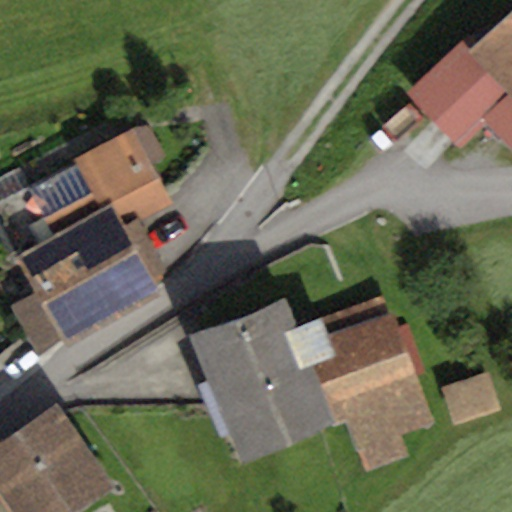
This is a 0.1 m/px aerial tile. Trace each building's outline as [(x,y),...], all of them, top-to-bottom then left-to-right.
[(451,146),(481,119),(511,152),(511,10),(494,26),(486,17),(403,94),(451,146)] [(39,236),(23,254),(80,352),(179,295),(143,233),(190,206),(140,119),(13,192),(39,236)] [(295,302),(200,337),(247,464),(342,429),(310,341),(295,302)] [(398,308),(310,341),(342,429),(356,423),(372,469),(415,458),(408,432),(435,427),(398,308)] [(493,374),(454,387),(465,420),(503,407),(493,374)] [(68,415),(0,460),(0,488),(16,511),(97,511),(122,495),(68,415)]
